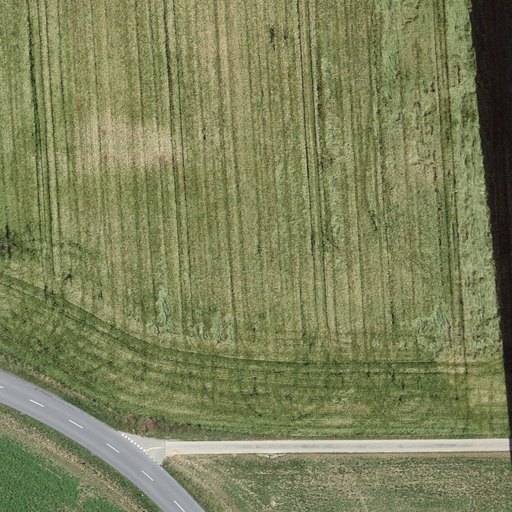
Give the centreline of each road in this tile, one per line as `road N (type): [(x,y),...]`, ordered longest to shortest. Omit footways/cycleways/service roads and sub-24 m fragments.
road 1 (track): [(104,444),(511,445)]
road 2 (secondary): [(0,392),(104,444),(179,511)]
